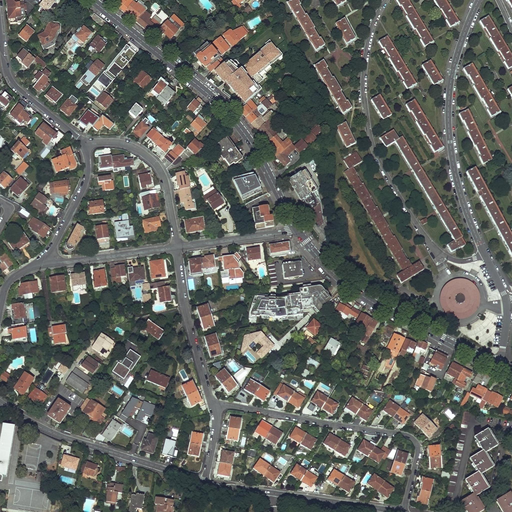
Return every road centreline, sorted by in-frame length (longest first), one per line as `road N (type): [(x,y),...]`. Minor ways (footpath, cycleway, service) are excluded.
road 1 (residential): [(384,0),(363,65),(375,152),(433,245),(453,259),(484,254)]
road 2 (primary): [(92,0),(220,103),(252,144),(295,227)]
road 3 (residential): [(215,406),(412,438),(418,450),(403,511)]
road 4 (residential): [(484,254),(458,187),(448,118),(456,56),(477,0)]
road 5 (primary): [(295,227),(357,291),(497,367)]
road 6 (residential): [(0,403),(57,434),(204,482)]
road 7 (residential): [(204,482),(402,511)]
road 8 (residential): [(215,406),(186,320),(175,247)]
road 9 (residential): [(175,247),(155,163),(129,145),(84,144)]
road 10 (residential): [(0,28),(10,80),(84,144)]
road 11 (residential): [(84,144),(85,180),(49,264)]
road 12 (residential): [(175,247),(49,264)]
road 13 (residential): [(295,227),(175,247)]
